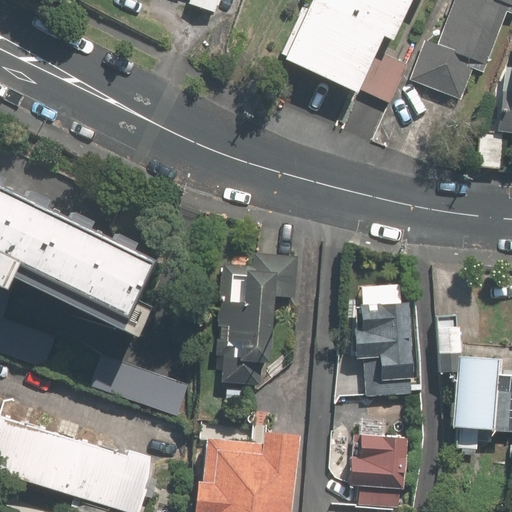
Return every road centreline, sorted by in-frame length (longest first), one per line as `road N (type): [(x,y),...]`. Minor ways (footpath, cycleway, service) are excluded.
road 1 (secondary): [(139,117),(278,171),(511,218)]
road 2 (secondary): [(0,25),(124,93),(139,117)]
road 3 (secondary): [(139,117),(107,113),(0,60)]
